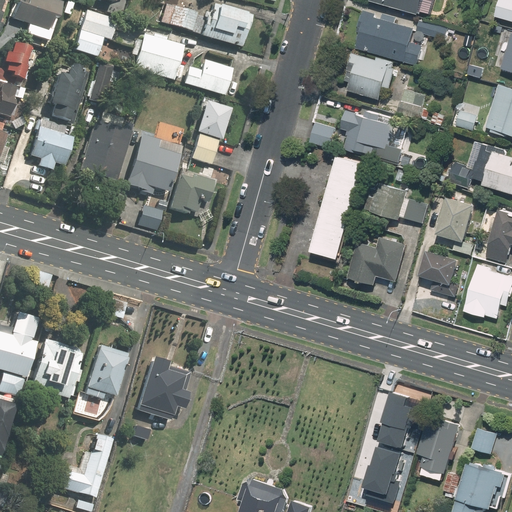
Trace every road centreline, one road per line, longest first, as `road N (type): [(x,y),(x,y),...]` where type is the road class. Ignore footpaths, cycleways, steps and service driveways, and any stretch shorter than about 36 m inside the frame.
road 1 (residential): [(312,0),(231,294)]
road 2 (primary): [(231,294),(511,377)]
road 3 (primary): [(0,225),(231,294)]
